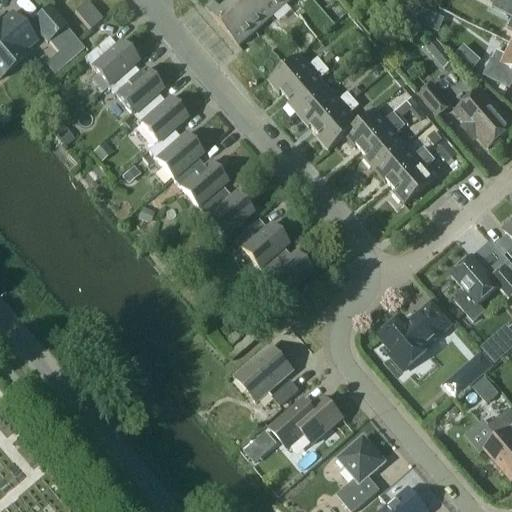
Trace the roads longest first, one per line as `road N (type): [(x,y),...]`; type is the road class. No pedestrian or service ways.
road 1 (residential): [(370,270),(146,0)]
road 2 (residential): [(469,511),(342,361),(341,325),(370,270)]
road 3 (secondary): [(164,511),(0,316)]
road 4 (residential): [(370,270),(412,260),(511,173)]
